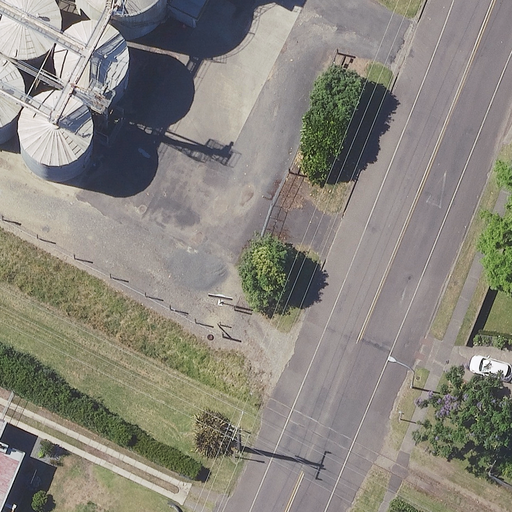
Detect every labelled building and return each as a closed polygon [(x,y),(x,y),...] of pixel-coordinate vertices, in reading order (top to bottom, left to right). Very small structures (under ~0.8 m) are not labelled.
[(23,16),(38,19),(53,17),(67,11),(79,1),(78,0),(2,0),(10,8),(23,16)] [(117,63),(132,66),(147,64),(161,58),(172,48),(180,34),(182,18),(179,2),(178,0),(90,0),(87,14),(88,29),(94,43),(104,55),(117,63)] [(35,93),(45,90),(54,84),(60,76),(63,66),(62,56),(59,46),(52,38),(43,33),(33,30),(23,31),(14,36),(6,43),(1,52),(0,60),(0,64),(2,73),(7,82),(15,89),(24,93),(35,93)] [(105,125),(115,122),(123,116),(130,107),(133,97),(132,87),(129,78),(122,70),(113,64),(103,62),(93,63),(84,67),(76,74),(71,84),(70,94),(72,104),(77,113),(85,120),(94,124),(105,125)] [(0,161),(10,159),(19,153),(25,144),(28,134),(27,124),(24,114),(17,107),(8,101),(0,99),(0,161)] [(69,199),(79,196),(87,190),(93,181),(96,171),(96,161),(92,151),(86,144),(77,138),(67,136),(57,137),(47,141),(40,148),(35,157),(33,168),(35,178),(40,187),(48,194),(58,198),(69,199)] [(0,511),(13,511),(44,437),(0,419),(0,511)]
